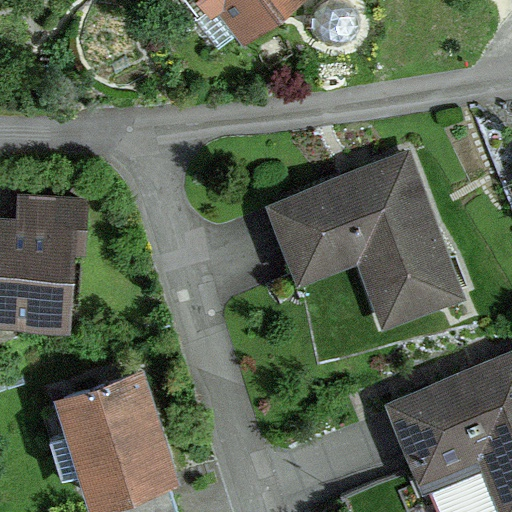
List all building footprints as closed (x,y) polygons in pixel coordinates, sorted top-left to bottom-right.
[(204,0),(208,4),(213,0),(219,0),(241,28),(278,0),(204,0)] [(402,157),(270,206),(290,258),(349,236),(382,320),(453,293),(402,157)] [(18,200),(16,230),(0,228),(0,314),(62,318),(66,250),(79,251),(82,204),(18,200)] [(511,511),(511,354),(390,404),(411,456),(470,432),(502,511),(511,511)] [(60,398),(92,500),(164,477),(132,375),(60,398)]
